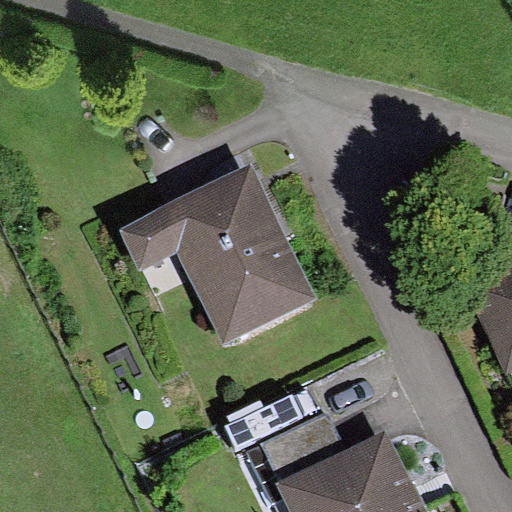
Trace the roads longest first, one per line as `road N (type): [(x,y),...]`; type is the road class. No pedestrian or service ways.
road 1 (residential): [(511,124),(357,90),(358,190),(510,511)]
road 2 (track): [(27,0),(357,90)]
